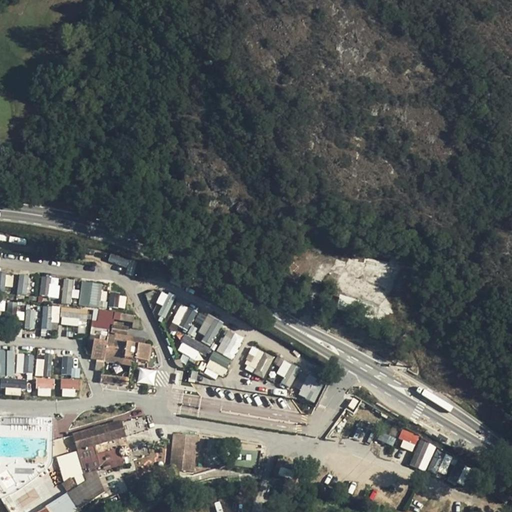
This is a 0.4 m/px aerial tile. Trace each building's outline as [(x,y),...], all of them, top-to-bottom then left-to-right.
[(110,254),(108,260),(125,267),(127,261),(110,254)] [(0,272),(0,288),(11,290),(14,275),(0,272)] [(19,274),(17,294),(27,295),(29,275),(19,274)] [(59,296),(59,276),(40,277),(40,297),(59,296)] [(71,303),(74,279),(64,278),(61,302),(71,303)] [(98,308),(102,284),(82,280),(78,304),(98,308)] [(163,305),(158,315),(165,318),(174,296),(161,290),(156,302),(163,305)] [(125,308),(126,294),(109,293),(108,307),(125,308)] [(189,330),(196,310),(179,304),(172,324),(189,330)] [(51,329),(52,322),(59,322),(60,307),(43,305),(41,328),(51,329)] [(61,326),(86,325),(86,308),(61,309),(61,326)] [(35,329),(36,309),(26,309),(25,328),(35,329)] [(195,335),(212,344),(223,322),(207,313),(195,335)] [(217,352),(233,359),(243,336),(226,329),(217,352)] [(177,349),(202,363),(210,348),(185,335),(177,349)] [(158,365),(158,358),(114,353),(115,344),(90,341),(89,356),(94,356),(92,373),(115,375),(116,370),(148,373),(149,364),(158,365)] [(252,346),(242,368),(263,378),(274,357),(252,346)] [(0,349),(0,375),(14,375),(14,350),(0,349)] [(214,351),(205,368),(222,377),(231,361),(214,351)] [(17,353),(16,372),(32,372),(33,354),(17,353)] [(50,374),(52,354),(45,353),(43,373),(50,374)] [(73,374),(72,356),(61,357),(61,375),(73,374)] [(284,376),(281,384),(290,388),(299,366),(282,360),(277,374),(284,376)] [(294,386),(299,389),(307,374),(302,372),(294,386)] [(317,395),(324,382),(309,374),(296,397),(315,407),(321,397),(317,395)] [(101,375),(101,383),(124,384),(125,376),(101,375)] [(36,396),(53,395),(52,377),(36,377),(36,396)] [(0,391),(23,393),(24,379),(0,378),(0,385),(0,391)] [(60,395),(75,397),(76,388),(80,388),(81,379),(61,378),(60,395)] [(76,511),(108,495),(97,475),(124,461),(116,446),(98,456),(95,449),(126,433),(117,415),(72,438),(77,447),(53,460),(71,493),(34,511),(76,511)] [(409,465),(426,471),(436,445),(418,439),(420,435),(403,429),(397,445),(414,452),(409,465)] [(194,470),(198,436),(174,432),(169,467),(194,470)] [(451,458),(435,454),(431,471),(446,475),(451,458)] [(455,460),(447,480),(463,486),(471,467),(455,460)]
